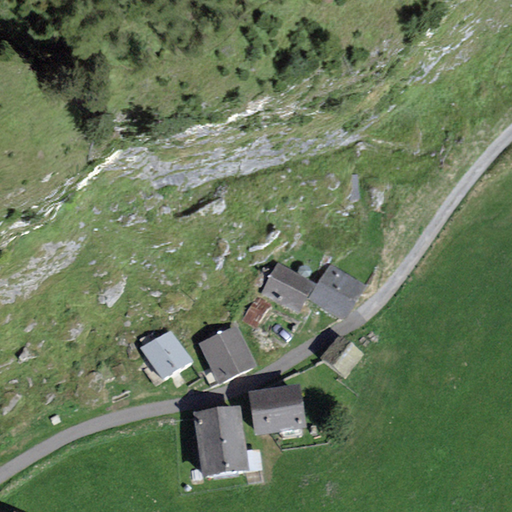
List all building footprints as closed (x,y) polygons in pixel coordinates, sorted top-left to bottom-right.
[(271,270),(256,295),(289,315),(305,290),(271,270)] [(355,293),(325,273),(305,304),(336,324),(355,293)] [(164,336),(137,351),(155,381),(181,366),(164,336)] [(226,337),(198,348),(213,387),(241,376),(226,337)] [(330,345),(314,366),(337,383),(353,363),(330,345)] [(286,395),(242,403),(248,439),(292,432),(286,395)] [(226,417),(190,422),(198,479),(234,474),(226,417)]
